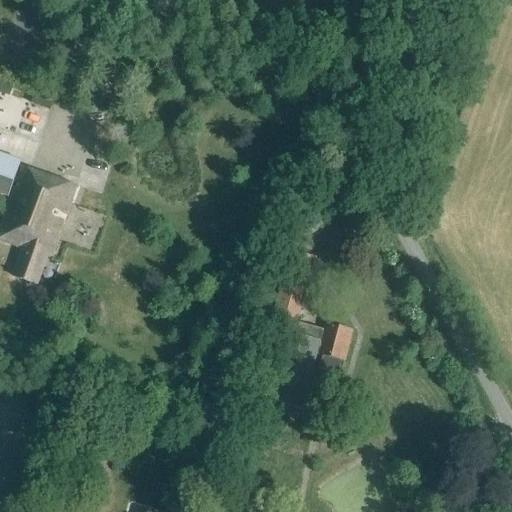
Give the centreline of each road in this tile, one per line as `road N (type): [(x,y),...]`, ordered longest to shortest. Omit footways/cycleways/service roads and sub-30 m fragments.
road 1 (residential): [(315,114),(182,511)]
road 2 (residential): [(511,438),(368,201)]
road 3 (residential): [(315,114),(303,95),(233,46),(109,0)]
road 4 (residential): [(368,201),(369,176),(427,0)]
